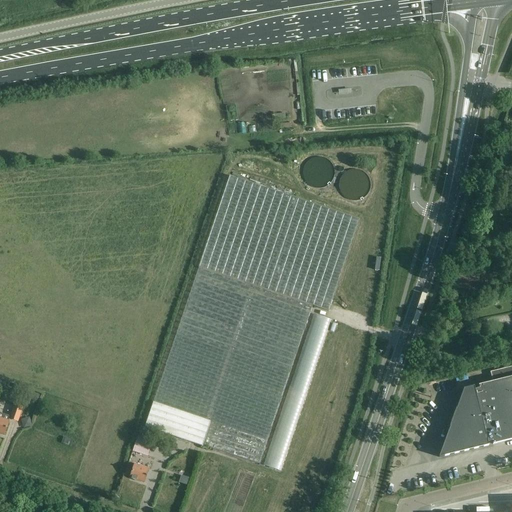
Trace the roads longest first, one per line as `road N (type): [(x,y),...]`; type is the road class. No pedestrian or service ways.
road 1 (primary): [(0,79),(474,2)]
road 2 (secondary): [(347,511),(443,216)]
road 3 (primary): [(297,0),(0,53)]
road 4 (unclassified): [(185,0),(0,38)]
